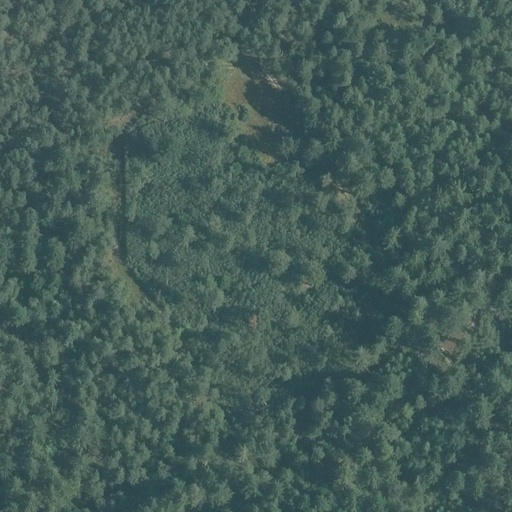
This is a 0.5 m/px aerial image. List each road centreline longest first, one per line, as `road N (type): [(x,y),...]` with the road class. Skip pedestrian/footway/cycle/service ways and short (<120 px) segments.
road 1 (track): [(144,0),(167,56),(193,68),(240,58),(285,109),(511,460)]
road 2 (track): [(151,511),(431,337)]
